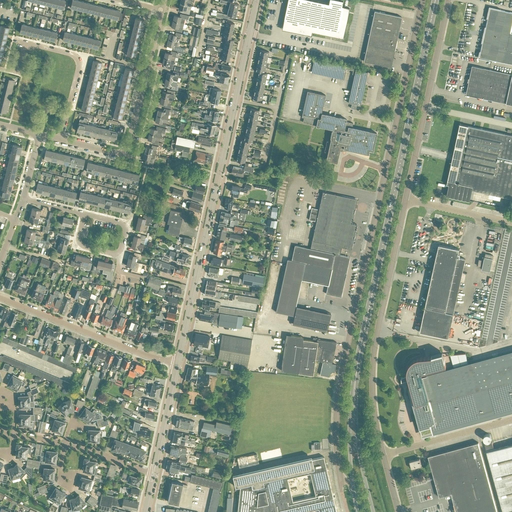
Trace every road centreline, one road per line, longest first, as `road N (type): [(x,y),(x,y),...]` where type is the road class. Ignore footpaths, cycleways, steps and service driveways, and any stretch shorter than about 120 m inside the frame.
road 1 (residential): [(339,475),(340,378),(421,0)]
road 2 (tertiary): [(177,362),(256,0)]
road 3 (primary): [(435,0),(359,354)]
road 4 (residential): [(383,454),(373,352),(405,200)]
road 5 (residential): [(405,200),(449,0)]
road 6 (unclassified): [(177,362),(0,297)]
road 7 (primary): [(373,511),(357,431),(359,354)]
road 8 (residential): [(60,139),(124,151),(146,68)]
road 9 (residential): [(60,139),(78,60),(27,43)]
road 10 (primary): [(359,354),(349,425),(353,487)]
road 11 (residential): [(511,419),(383,454)]
